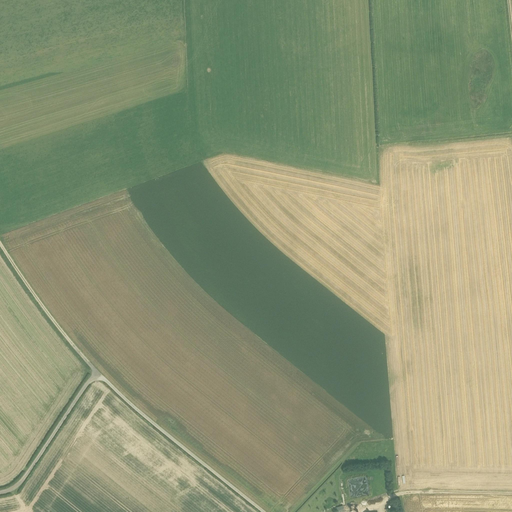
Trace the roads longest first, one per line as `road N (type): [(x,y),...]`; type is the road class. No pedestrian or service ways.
road 1 (track): [(96,372),(263,511)]
road 2 (track): [(0,244),(96,372)]
road 3 (track): [(0,492),(23,478),(96,372)]
road 4 (track): [(392,496),(511,493)]
